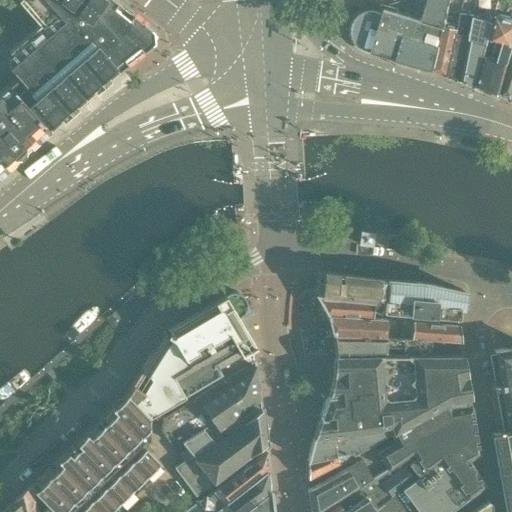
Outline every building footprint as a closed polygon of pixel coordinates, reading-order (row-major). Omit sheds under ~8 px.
[(17,77),(8,85),(48,130),(117,71),(153,42),(152,30),(114,0),(16,0),(17,0),(38,25),(8,51),(10,54),(7,57),(7,65),(17,77)] [(351,29),(351,31),(351,32),(351,34),(352,36),(352,38),(353,39),(354,41),(355,42),(356,44),(357,45),(358,46),(359,47),(361,48),(363,49),(364,50),(366,50),(434,71),(450,0),(427,0),(426,5),(421,21),(384,9),(383,13),(366,11),(365,12),(363,12),(361,13),(360,14),(359,15),(357,16),(356,18),(355,19),(354,20),(353,22),(352,24),(352,25),(351,27),(351,29)] [(450,0),(434,71),(447,75),(458,28),(459,25),(463,6),(464,0),(450,0)] [(458,28),(447,75),(462,81),(470,36),(476,0),(464,0),(463,6),(459,25),(458,28)] [(476,0),(470,36),(462,81),(477,86),(484,57),(489,39),(495,13),(498,0),(476,0)] [(484,57),(477,86),(499,95),(511,44),(511,17),(495,13),(489,39),(503,42),(499,60),(484,57)] [(511,44),(499,95),(511,100),(511,44)] [(0,175),(23,153),(48,130),(8,85),(0,91),(0,175)] [(359,245),(371,247),(373,235),(361,233),(359,245)] [(388,235),(386,247),(398,249),(399,237),(388,235)] [(317,272),(315,294),(382,301),(383,280),(317,272)] [(382,301),(381,311),(395,313),(434,316),(450,317),(457,318),(458,313),(459,314),(463,292),(424,283),(383,280),(382,301)] [(166,329),(125,393),(147,416),(147,417),(181,397),(185,403),(221,380),(252,361),(250,348),(254,346),(251,342),(247,308),(245,307),(245,306),(245,305),(245,304),(245,303),(245,302),(244,301),(244,300),(243,299),(243,298),(242,297),(241,296),(241,295),(240,294),(239,294),(238,293),(237,293),(236,292),(235,292),(234,292),(233,292),(232,292),(231,292),(229,292),(228,292),(227,293),(226,293),(166,329)] [(382,301),(315,294),(327,316),(395,320),(434,323),(434,322),(434,316),(395,313),(381,311),(382,301)] [(395,320),(327,316),(332,336),(431,339),(460,342),(458,324),(434,322),(434,323),(395,320)] [(431,339),(332,336),(334,356),(430,355),(431,339)] [(511,511),(511,348),(492,353),(499,388),(494,389),(501,436),(490,438),(503,511),(511,511)] [(327,397),(312,438),(373,430),(388,425),(391,433),(396,441),(376,452),(386,470),(412,454),(415,459),(408,464),(408,465),(418,478),(414,480),(396,493),(408,511),(449,511),(485,486),(468,460),(479,455),(470,398),(462,355),(445,355),(430,355),(334,356),(333,377),(327,397)] [(163,420),(161,431),(165,436),(168,433),(178,445),(181,442),(203,429),(209,439),(223,433),(259,404),(254,361),(252,361),(221,380),(185,403),(164,417),(163,420)] [(125,393),(29,486),(35,511),(107,511),(159,463),(158,461),(157,462),(143,447),(147,443),(147,416),(125,393)] [(174,468),(174,469),(195,497),(214,483),(264,444),(260,408),(260,409),(259,405),(259,404),(223,433),(209,439),(203,429),(181,442),(186,448),(179,455),(183,461),(174,468)] [(312,438),(306,461),(342,454),(346,459),(391,433),(388,425),(373,430),(312,438)] [(210,511),(267,471),(265,450),(264,450),(199,501),(207,511),(210,511)] [(342,454),(306,461),(307,479),(346,459),(342,454)] [(334,499),(315,511),(339,511),(381,484),(405,467),(408,465),(408,464),(415,459),(412,454),(386,470),(372,480),(361,487),(357,489),(336,503),(334,499)] [(361,460),(350,466),(361,487),(372,480),(361,460)] [(346,469),(307,491),(310,511),(315,511),(334,499),(336,503),(357,489),(361,487),(350,466),(346,469)] [(381,484),(339,511),(370,511),(380,505),(390,497),(396,493),(414,480),(405,467),(381,484)] [(267,471),(210,511),(243,511),(269,491),(267,471)] [(35,511),(29,486),(0,511),(35,511)] [(271,511),(269,491),(243,511),(271,511)] [(380,505),(370,511),(408,511),(396,493),(390,497),(380,505)] [(488,511),(487,502),(486,501),(482,504),(470,511),(488,511)]
